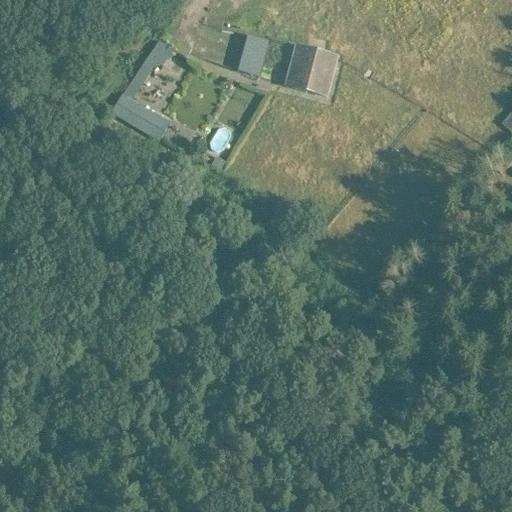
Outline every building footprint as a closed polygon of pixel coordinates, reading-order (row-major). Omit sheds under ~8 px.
[(250,36),(239,71),(262,78),(272,42),(250,36)] [(337,59),(296,48),(291,66),(286,87),(326,98),(337,59)] [(168,124),(131,103),(129,102),(137,88),(129,84),(109,114),(158,141),(168,124)] [(373,327),(384,340),(394,331),(383,318),(373,327)] [(8,322),(1,328),(8,338),(16,333),(8,322)]
